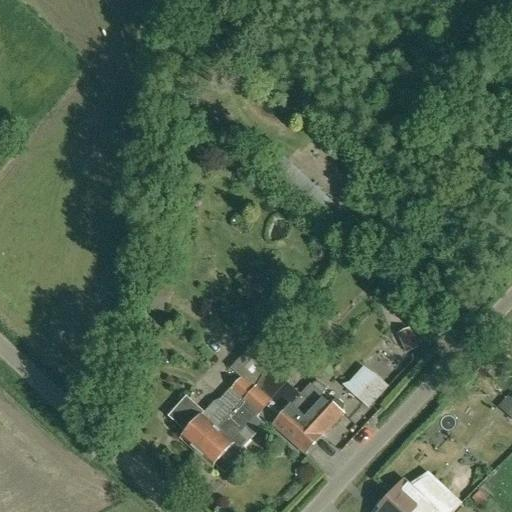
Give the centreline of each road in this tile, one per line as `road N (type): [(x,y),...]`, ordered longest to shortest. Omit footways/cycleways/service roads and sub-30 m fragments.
road 1 (unclassified): [(313,511),(511,301)]
road 2 (unclassified): [(181,511),(0,344)]
